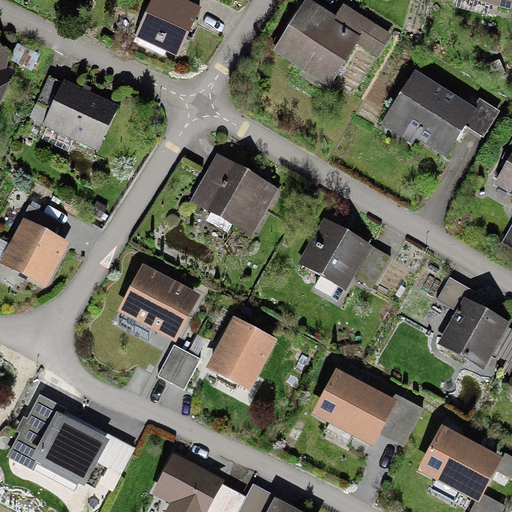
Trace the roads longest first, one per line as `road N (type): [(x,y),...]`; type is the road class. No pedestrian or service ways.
road 1 (residential): [(46,336),(92,389),(362,511)]
road 2 (residential): [(511,284),(196,108)]
road 3 (residential): [(196,108),(46,336)]
road 4 (residential): [(196,108),(0,9)]
road 5 (residential): [(257,0),(196,108)]
